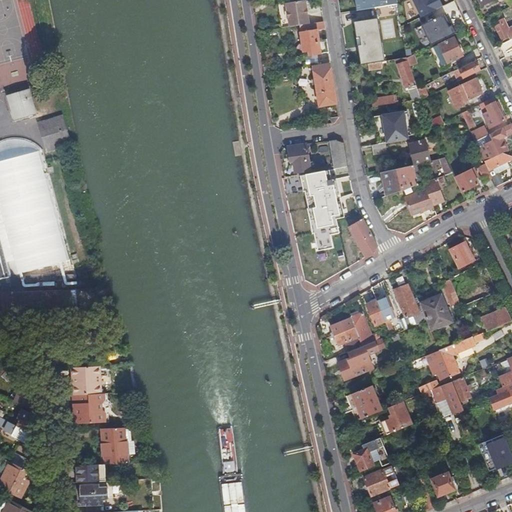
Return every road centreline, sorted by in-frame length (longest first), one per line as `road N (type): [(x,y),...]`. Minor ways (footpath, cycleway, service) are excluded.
road 1 (tertiary): [(346,511),(302,310)]
road 2 (residential): [(0,343),(51,401),(55,511)]
road 3 (tertiary): [(302,310),(266,142)]
road 4 (tertiary): [(266,142),(243,0)]
road 5 (residential): [(396,256),(364,200),(351,130)]
road 6 (residential): [(351,130),(330,0)]
